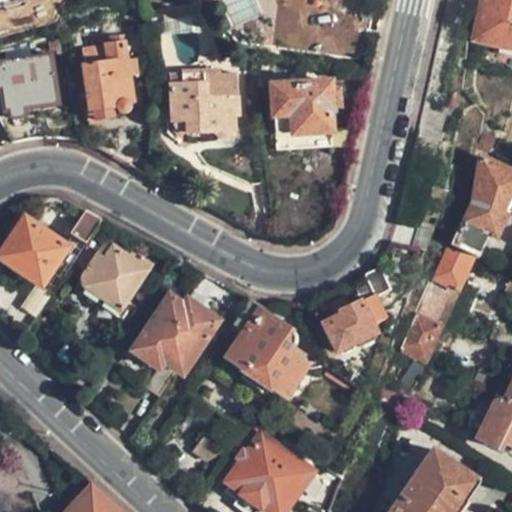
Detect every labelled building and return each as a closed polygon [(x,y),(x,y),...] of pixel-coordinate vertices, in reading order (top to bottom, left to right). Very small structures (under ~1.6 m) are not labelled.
[(0,0),(0,7),(4,11),(23,6),(25,0),(0,0)] [(511,0),(484,0),(475,38),(511,45),(511,0)] [(133,104),(129,75),(127,58),(125,42),(104,45),(104,48),(104,49),(106,60),(87,63),(82,63),(88,110),(92,109),(94,118),(115,116),(113,107),(118,106),(120,110),(123,111),(127,112),(130,109),(131,105),(133,104)] [(104,49),(104,48),(85,50),(87,63),(106,60),(104,49)] [(0,109),(0,120),(11,143),(13,143),(13,142),(15,142),(16,142),(17,142),(19,141),(20,141),(21,141),(22,141),(23,140),(25,140),(26,140),(27,140),(28,140),(30,140),(31,139),(32,139),(33,139),(34,139),(36,139),(37,139),(38,139),(40,138),(41,138),(42,138),(38,105),(57,102),(51,54),(0,60),(0,89),(1,89),(4,108),(0,109)] [(127,58),(129,75),(137,73),(135,57),(127,58)] [(204,81),(204,70),(169,71),(169,80),(204,81)] [(221,70),(204,70),(204,81),(169,80),(170,120),(186,121),(185,133),(213,132),(217,139),(230,139),(235,130),(234,113),(237,114),(238,74),(223,72),(221,70)] [(430,79),(424,103),(435,104),(439,80),(430,79)] [(333,107),(332,88),(330,82),(272,86),(274,134),(299,132),(331,130),(330,112),(334,111),(333,107)] [(340,87),(332,88),(333,107),(341,107),(340,87)] [(420,125),(412,159),(427,161),(435,127),(420,125)] [(496,138),(481,130),(478,144),(490,150),(496,138)] [(299,132),(274,134),(275,148),(301,147),(299,132)] [(114,158),(132,169),(143,147),(125,137),(114,158)] [(451,238),(449,241),(475,255),(477,255),(487,235),(493,237),(507,210),(511,207),(511,171),(482,156),(473,209),(465,225),(458,223),(451,238)] [(90,243),(103,222),(85,212),(79,219),(53,203),(48,210),(75,228),(72,232),(90,243)] [(0,257),(40,284),(66,244),(25,218),(0,254),(0,257)] [(449,241),(445,252),(434,275),(449,283),(458,288),(475,255),(449,241)] [(119,309),(150,264),(133,252),(131,255),(115,244),(114,247),(106,242),(80,278),(82,282),(119,309)] [(380,268),(365,275),(374,294),(361,300),(360,298),(337,309),(338,313),(320,322),(334,351),(376,331),(372,321),(385,315),(376,296),(390,288),(380,268)] [(434,275),(425,295),(440,302),(449,283),(434,275)] [(180,375),(219,318),(189,297),(184,303),(168,292),(130,348),(158,368),(145,387),(158,396),(176,372),(180,375)] [(425,295),(416,314),(430,321),(440,302),(425,295)] [(262,310),(251,298),(233,324),(247,334),(231,357),(247,368),(267,382),(282,393),(303,364),(289,353),(296,343),(295,332),(262,310)] [(405,335),(400,347),(424,359),(432,342),(434,342),(441,326),(430,321),(416,314),(405,335)] [(267,382),(247,368),(240,377),(261,391),(267,382)] [(384,381),(375,403),(402,417),(412,396),(384,381)] [(511,444),(511,402),(505,399),(498,396),(478,438),(499,448),(502,441),(511,444)] [(244,490),(241,494),(258,506),(260,507),(262,504),(273,511),(281,511),(310,471),(261,435),(229,478),(244,490)] [(433,450),(390,511),(460,511),(468,502),(466,501),(481,479),(433,450)] [(120,511),(90,484),(64,511),(120,511)] [(253,511),(258,506),(241,494),(234,503),(247,511),(253,511)]
